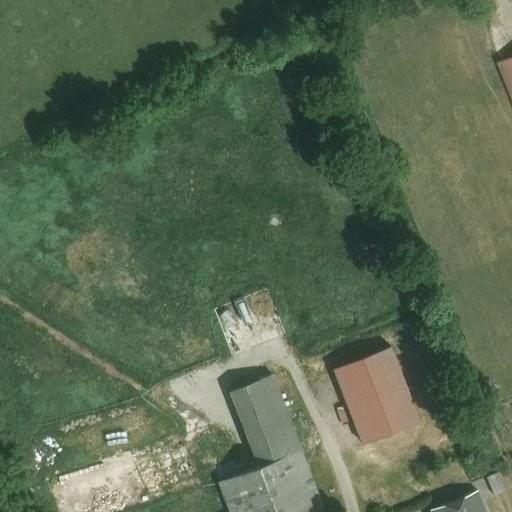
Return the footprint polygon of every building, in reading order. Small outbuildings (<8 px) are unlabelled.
[(511,56),(500,61),(511,90),(511,56)] [(392,343),(336,367),(368,441),(424,417),(392,343)] [(231,391),(260,465),(302,449),(273,375),(231,391)] [(260,465),(221,481),(233,511),(326,511),(302,449),(260,465)] [(490,511),(481,488),(433,507),(434,511),(490,511)]
